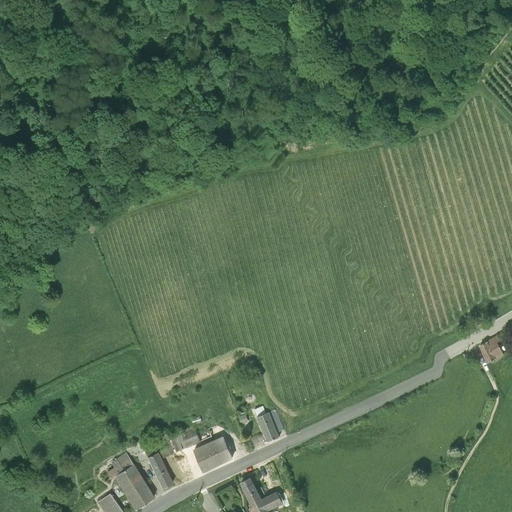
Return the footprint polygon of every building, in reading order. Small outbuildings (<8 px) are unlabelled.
[(491,351),(473,361),(483,378),(497,369),(491,357),(494,355),(491,351)] [(257,418),(266,414),(262,406),(254,410),(257,418)] [(266,414),(257,418),(268,442),(278,437),(277,433),(283,430),(275,410),(270,412),(266,414)] [(245,415),(238,417),(240,425),(248,423),(245,415)] [(200,416),(191,419),(193,425),(201,422),(200,416)] [(168,448),(170,454),(186,447),(187,448),(191,446),(203,471),(231,458),(232,458),(222,437),(218,439),(216,434),(212,436),(208,428),(196,432),(192,427),(164,438),(168,448)] [(160,459),(157,453),(154,447),(144,452),(162,489),(172,484),(160,459)] [(157,453),(160,459),(170,454),(168,448),(157,453)] [(114,467),(107,472),(111,479),(114,478),(135,510),(154,498),(124,454),(116,459),(116,458),(114,459),(114,460),(111,463),(114,467)] [(249,511),(278,511),(284,509),(281,504),(283,503),(277,492),(260,500),(249,479),(240,483),(254,509),(250,511),(249,511)] [(122,511),(110,494),(97,503),(103,511),(122,511)]
